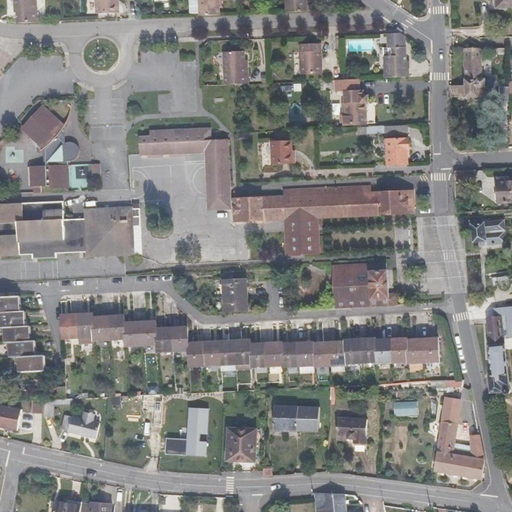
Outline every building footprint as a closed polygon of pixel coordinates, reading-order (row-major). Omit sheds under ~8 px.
[(17,13),(17,23),(18,23),(39,22),(38,0),(13,0),(14,8),(16,8),(17,13)] [(118,13),(118,0),(117,0),(96,0),(97,14),(118,13)] [(199,0),(200,16),(220,15),(220,7),(219,0),(199,0)] [(286,0),(287,12),(308,11),(307,0),(286,0)] [(386,78),(410,77),(409,69),(407,69),(407,61),(407,47),(406,47),(405,35),(402,33),(385,34),(386,48),(384,48),(385,56),(386,78)] [(300,52),(301,75),(323,74),(322,51),(321,51),(321,43),(300,44),(301,52),(300,52)] [(465,85),(450,86),(450,98),(489,97),(490,86),(487,86),(487,78),(483,78),(482,48),(465,48),(465,75),(465,85)] [(224,52),(226,85),(236,84),(249,83),(248,76),(246,76),(245,60),(245,52),(224,52)] [(507,97),(507,76),(494,76),(494,84),(498,84),(499,98),(507,97)] [(360,79),(343,80),(336,80),(336,91),(346,91),(346,104),(344,104),(344,116),(342,116),(342,125),(367,124),(366,103),(369,103),(369,95),(364,95),(364,90),(360,91),(360,79)] [(49,145),(55,139),(55,138),(63,129),(65,126),(43,105),(24,125),(47,147),(49,145)] [(46,147),(47,147),(24,125),(21,128),(43,149),(46,147)] [(387,140),(389,167),(409,166),(408,150),(410,150),(410,139),(409,139),(408,125),(386,126),(387,134),(387,140)] [(55,138),(55,139),(63,145),(65,143),(65,126),(63,129),(55,138)] [(386,126),(357,127),(357,135),(387,134),(386,126)] [(140,154),(206,152),(211,152),(211,140),(211,129),(150,132),(150,137),(139,138),(140,154)] [(63,145),(55,139),(49,145),(47,147),(46,147),(47,166),(31,167),(32,187),(51,186),(51,189),(70,188),(69,161),(72,161),(76,160),(78,158),(79,155),(80,152),(80,149),(79,147),(76,144),(74,143),(70,142),(65,143),(63,145)] [(206,152),(208,185),(230,184),(228,139),(211,140),(211,152),(206,152)] [(293,164),(293,151),(292,141),(272,142),(273,164),(293,164)] [(476,180),(475,169),(456,171),(454,172),(455,182),(476,180)] [(509,186),(498,186),(500,203),(511,202),(511,179),(509,180),(509,186)] [(230,184),(208,185),(209,210),(231,209),(231,201),(230,184)] [(371,186),(317,189),(319,218),(410,214),(409,198),(404,199),(403,191),(371,193),(371,186)] [(285,190),(285,197),(286,219),(286,232),(319,231),(319,218),(317,189),(285,190)] [(414,191),(403,191),(404,199),(409,198),(410,214),(415,213),(414,191)] [(286,219),(285,197),(235,199),(235,201),(235,221),(286,219)] [(33,249),(33,254),(34,259),(56,258),(56,253),(88,252),(88,256),(126,254),(135,254),(133,227),(141,226),(140,209),(133,209),(133,208),(86,210),(87,219),(64,220),(64,209),(63,209),(63,202),(0,204),(0,255),(20,255),(20,254),(20,250),(33,249)] [(480,242),(480,243),(480,245),(480,246),(481,246),(482,247),(483,247),(484,247),(485,247),(486,246),(487,245),(507,244),(505,220),(472,224),(475,242),(480,242)] [(319,231),(286,232),(287,256),(320,255),(319,231)] [(388,270),(387,262),(333,265),(335,309),(397,306),(397,296),(390,296),(389,293),(388,270)] [(511,274),(492,278),(494,287),(499,286),(500,288),(503,290),(505,291),(508,291),(511,290),(511,289),(511,274)] [(247,280),(224,281),(226,312),(249,310),(247,280)] [(0,315),(1,328),(5,327),(6,342),(10,342),(11,357),(19,357),(20,371),(45,370),(45,356),(36,356),(35,341),(31,341),(30,326),(26,327),(25,312),(21,312),(20,296),(0,297),(0,315)] [(491,346),(490,346),(493,374),(490,374),(492,392),(504,391),(504,392),(504,393),(505,393),(505,394),(506,394),(507,394),(508,394),(509,394),(510,394),(510,393),(511,393),(511,392),(511,391),(511,390),(511,389),(511,388),(511,387),(510,387),(510,386),(508,369),(505,343),(505,341),(511,340),(511,310),(497,312),(498,317),(488,318),(491,346)] [(190,351),(189,343),(188,327),(157,329),(157,321),(126,323),(126,315),(94,318),(94,313),(63,315),(64,339),(95,337),(95,341),(127,339),(127,346),(158,345),(159,352),(190,351)] [(252,344),(253,364),(253,367),(284,366),(285,368),(316,366),(316,367),(347,366),(347,364),(378,362),(378,364),(409,362),(409,363),(440,362),(439,338),(408,340),(408,338),(377,340),(377,338),(345,340),(346,342),(315,343),(315,342),(283,344),(283,342),(252,344)] [(252,344),(252,340),(237,341),(238,364),(239,372),(254,371),(253,367),(253,364),(252,344)] [(238,364),(237,341),(189,343),(190,351),(191,367),(238,364)] [(60,399),(64,399),(67,399),(67,387),(59,387),(60,399)] [(156,412),(157,395),(144,396),(143,411),(156,412)] [(164,402),(164,395),(157,395),(156,412),(155,427),(162,428),(164,402)] [(446,397),(444,409),(459,411),(460,399),(446,397)] [(45,414),(45,415),(52,416),(53,405),(64,405),(64,399),(60,399),(46,400),(45,414)] [(32,413),(45,414),(46,400),(33,401),(32,413)] [(395,416),(418,415),(418,401),(395,402),(395,416)] [(275,406),(274,430),(319,432),(320,408),(275,406)] [(0,428),(18,433),(23,412),(0,407),(0,428)] [(167,455),(207,457),(208,442),(200,442),(201,434),(208,434),(209,409),(190,408),(189,440),(167,439),(167,455)] [(480,436),(480,435),(471,435),(472,447),(472,453),(455,449),(456,443),(460,412),(459,411),(444,409),(442,421),(438,451),(436,471),(483,479),(485,460),(480,436)] [(70,431),(73,417),(66,415),(63,429),(70,431)] [(73,416),(73,417),(70,431),(69,432),(97,438),(101,423),(73,416)] [(337,440),(347,440),(354,440),(354,444),(367,444),(368,419),(338,417),(337,440)] [(256,462),(257,429),(229,428),(228,461),(256,462)] [(472,453),(472,447),(456,443),(455,449),(472,453)] [(347,511),(347,502),(346,494),(315,493),(315,499),(316,511),(347,511)] [(55,511),(82,511),(83,506),(57,503),(55,511)] [(91,507),(83,506),(82,511),(112,511),(113,505),(92,503),(91,507)]
